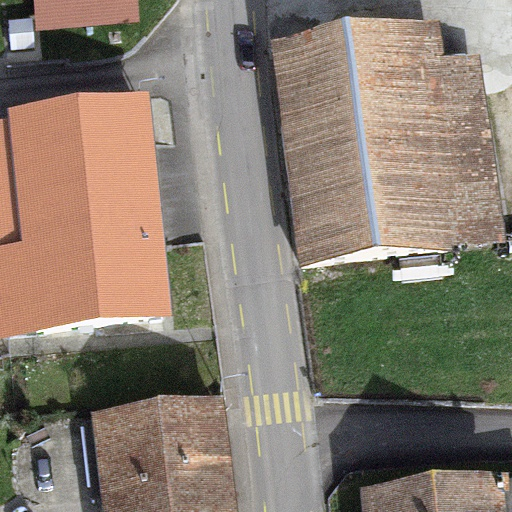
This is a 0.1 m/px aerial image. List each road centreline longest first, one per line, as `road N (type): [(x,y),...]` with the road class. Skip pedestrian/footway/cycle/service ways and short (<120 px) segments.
road 1 (primary): [(273,440),(231,46)]
road 2 (unclassified): [(511,433),(273,440)]
road 3 (residential): [(231,46),(0,78)]
